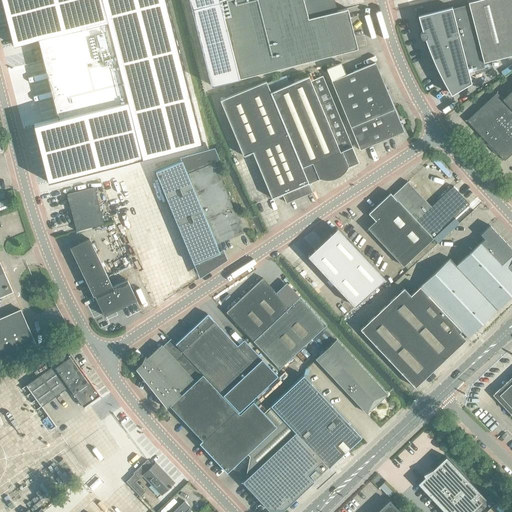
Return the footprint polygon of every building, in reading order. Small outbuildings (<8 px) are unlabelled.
[(166,0),(1,0),(13,46),(38,39),(44,60),(58,119),(34,125),(48,182),(202,143),(166,0)] [(189,0),(191,9),(211,84),(233,80),(357,49),(347,8),(308,18),(303,0),(189,0)] [(511,0),(478,0),(468,3),(469,5),(429,15),(430,19),(419,21),(422,32),(421,33),(421,34),(420,34),(420,35),(420,36),(420,37),(421,37),(422,38),(422,39),(423,39),(424,39),(425,39),(428,49),(437,46),(446,81),(488,70),(486,62),(511,55),(511,0)] [(360,150),(404,132),(395,109),(375,62),(346,74),(341,62),(326,68),(351,128),(360,150)] [(271,92),(309,183),(319,178),(336,178),(347,166),(358,161),(323,77),(311,81),(309,77),(271,92)] [(271,92),(266,81),(221,100),(244,156),(253,152),(272,198),(283,194),(287,203),(313,192),(309,183),(271,92)] [(511,90),(503,99),(497,93),(467,121),(504,161),(511,153),(511,90)] [(237,218),(233,207),(222,180),(214,162),(210,151),(179,158),(180,161),(155,171),(161,184),(194,264),(220,253),(217,244),(243,233),(240,224),(242,223),(240,217),(237,218)] [(431,207),(408,182),(408,181),(392,196),(390,193),(369,214),(375,221),(368,228),(403,266),(470,204),(453,187),(431,207)] [(76,231),(77,231),(104,224),(95,187),(67,195),(76,231)] [(511,296),(511,249),(490,226),(481,235),(485,239),(456,266),(450,259),(411,295),(404,288),(360,329),(415,387),(466,339),(459,332),(461,330),(467,338),(511,296)] [(386,281),(337,229),(310,254),(359,307),(386,281)] [(67,234),(58,236),(60,247),(70,245),(67,234)] [(95,296),(112,287),(89,238),(70,248),(93,297),(95,296)] [(0,297),(13,292),(0,261),(0,297)] [(290,307),(263,278),(226,312),(253,341),(279,369),(326,325),(300,297),(290,307)] [(112,287),(95,296),(104,316),(137,300),(127,280),(112,287)] [(0,366),(39,349),(21,309),(0,318),(0,366)] [(240,414),(247,408),(242,402),(267,378),(274,372),(244,340),(238,346),(208,314),(176,344),(240,414)] [(142,363),(135,369),(196,434),(202,440),(201,442),(199,443),(227,473),(277,426),(253,402),(247,408),(240,414),(176,344),(171,339),(163,346),(162,345),(147,358),(145,356),(142,363)] [(367,414),(388,394),(337,339),(315,359),(367,414)] [(100,396),(70,354),(54,366),(21,389),(50,430),(56,426),(41,405),(68,386),(83,407),(100,396)] [(329,468),(362,437),(304,375),(271,406),(296,432),(242,482),(269,511),(284,510),(314,481),(308,475),(322,461),(329,468)] [(511,383),(499,395),(511,408),(511,383)] [(196,434),(193,436),(198,441),(199,440),(201,442),(202,440),(196,434)] [(444,511),(472,511),(486,499),(446,457),(418,484),(444,511)] [(152,466),(147,460),(125,481),(139,496),(144,491),(136,482),(143,475),(162,495),(175,483),(156,463),(152,466)] [(500,479),(504,475),(499,470),(495,474),(500,479)] [(192,511),(190,509),(191,508),(185,501),(173,511),(192,511)] [(400,511),(390,501),(377,511),(400,511)]
